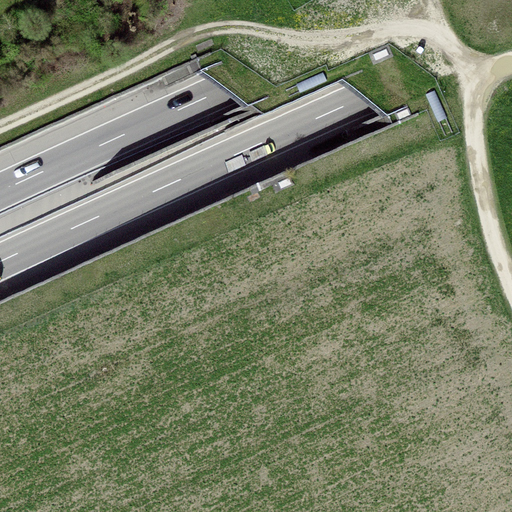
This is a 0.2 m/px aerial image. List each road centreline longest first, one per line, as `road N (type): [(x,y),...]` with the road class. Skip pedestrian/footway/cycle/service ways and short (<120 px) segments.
road 1 (motorway): [(0,265),(511,34)]
road 2 (track): [(0,126),(212,28),(331,39),(371,30),(429,33),(489,77)]
road 3 (motorway): [(433,0),(0,194)]
road 4 (track): [(511,282),(474,114),(489,77),(511,65)]
